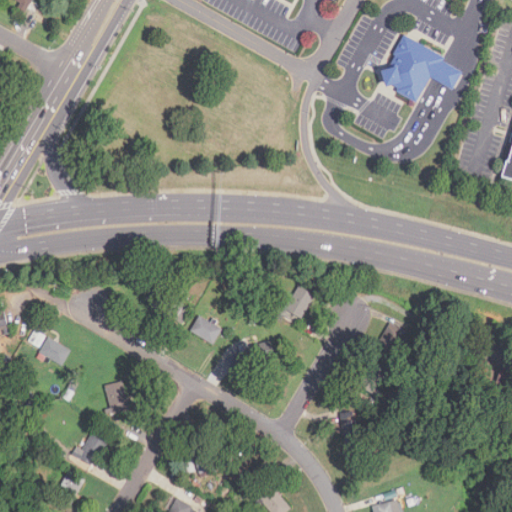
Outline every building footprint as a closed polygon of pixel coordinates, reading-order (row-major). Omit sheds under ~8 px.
[(33,0),(7,0),(30,8),(33,0)] [(406,38),(383,81),(397,89),(396,91),(418,103),(432,77),(453,89),(464,69),(406,38)] [(511,180),(511,129),(498,176),(511,180)] [(315,295),(300,284),(284,306),(300,317),(315,295)] [(160,286),(150,305),(178,320),(187,305),(177,299),(179,295),(160,286)] [(5,309),(0,310),(0,329),(9,328),(5,309)] [(222,329),(200,315),(190,330),(212,344),(222,329)] [(381,343),(396,350),(405,330),(390,323),(381,343)] [(29,342),(39,347),(45,335),(34,330),(29,342)] [(70,349),(48,337),(40,352),(62,364),(70,349)] [(239,347),(242,365),(275,359),(271,342),(239,347)] [(374,392),(388,368),(373,359),(359,383),(374,392)] [(106,385),(112,414),(129,410),(123,381),(106,385)] [(345,448),(363,446),(359,418),(341,420),(345,448)] [(93,465),(109,438),(96,429),(79,456),(93,465)] [(227,446),(194,454),(199,473),(232,465),(227,446)] [(71,505),(85,478),(67,470),(54,496),(71,505)] [(259,497),(271,511),(285,511),(291,507),(272,485),(259,497)] [(189,511),(192,506),(176,498),(169,511),(189,511)] [(375,504),(376,511),(396,511),(394,500),(375,504)]
